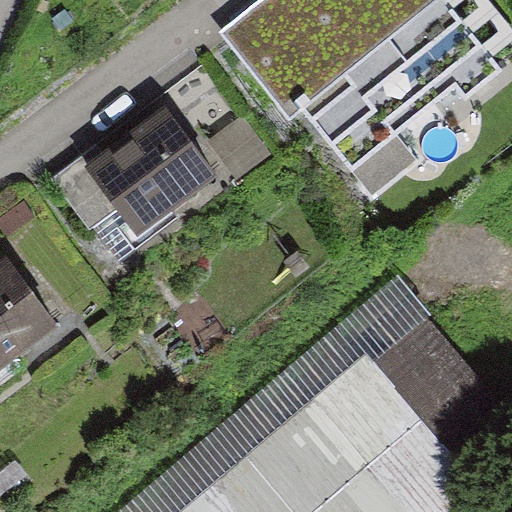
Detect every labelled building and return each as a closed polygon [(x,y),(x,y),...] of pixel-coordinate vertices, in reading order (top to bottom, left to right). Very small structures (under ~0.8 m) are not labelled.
[(440,0),(267,0),(219,39),(293,131),(447,8),(440,0)] [(172,114),(86,170),(135,245),(221,189),(172,114)] [(6,269),(0,272),(0,361),(45,334),(6,269)] [(459,511),(511,469),(511,426),(430,327),(436,323),(403,283),(123,511),(459,511)] [(203,302),(173,325),(203,365),(233,343),(203,302)]
